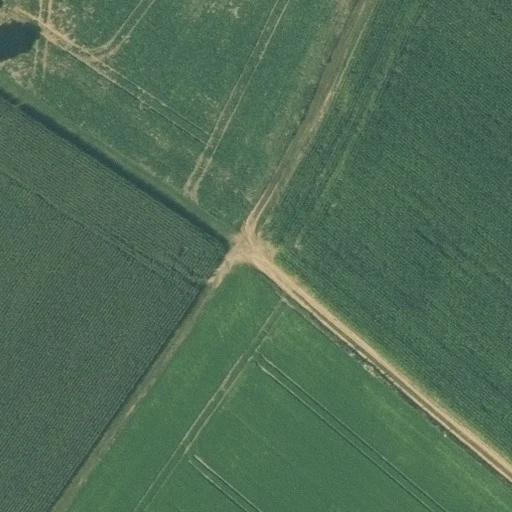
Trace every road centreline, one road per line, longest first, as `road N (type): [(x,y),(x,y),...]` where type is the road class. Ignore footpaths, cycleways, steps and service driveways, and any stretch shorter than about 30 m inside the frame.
road 1 (track): [(511,475),(236,242),(0,85)]
road 2 (track): [(52,511),(213,281),(366,0)]
